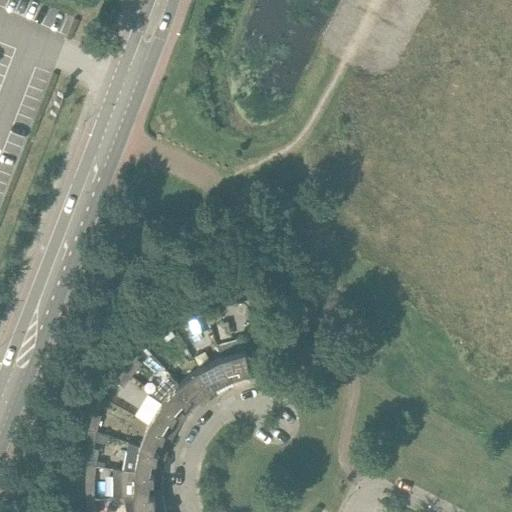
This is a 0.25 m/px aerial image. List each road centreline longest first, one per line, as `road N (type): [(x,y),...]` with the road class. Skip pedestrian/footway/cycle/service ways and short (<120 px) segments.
road 1 (tertiary): [(0,417),(160,0)]
road 2 (residential): [(190,511),(191,457),(213,420),(251,408),(278,438)]
